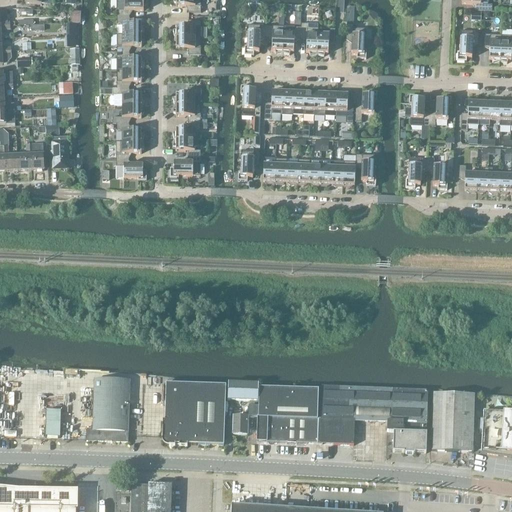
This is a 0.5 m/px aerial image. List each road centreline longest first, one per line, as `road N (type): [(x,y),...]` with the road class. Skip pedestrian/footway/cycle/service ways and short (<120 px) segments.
road 1 (unclassified): [(511,491),(311,470),(0,458)]
road 2 (residential): [(160,193),(352,206),(404,201)]
road 3 (residential): [(158,71),(336,75)]
road 4 (residential): [(160,193),(158,71)]
